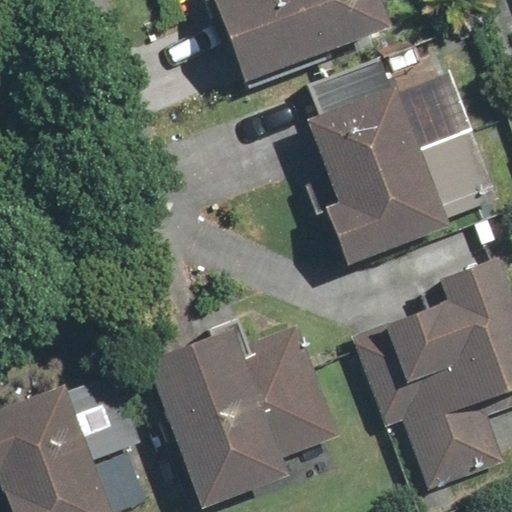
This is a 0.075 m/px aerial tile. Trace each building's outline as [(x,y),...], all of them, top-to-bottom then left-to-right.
[(224,0),(256,89),(412,31),(400,0),(224,0)] [(460,226),(399,56),(315,85),(357,203),(333,212),(352,265),(460,226)] [(511,404),(511,254),(452,276),(462,302),(356,339),(392,442),(411,435),(435,502),(511,474),(511,460),(494,411),(511,404)] [(183,440),(211,511),(213,511),(296,480),(288,460),(356,433),(315,328),(254,351),(246,329),(142,369),(171,445),(183,440)] [(119,511),(104,464),(135,453),(115,395),(83,405),(77,388),(0,414),(0,480),(11,476),(23,511),(119,511)]
